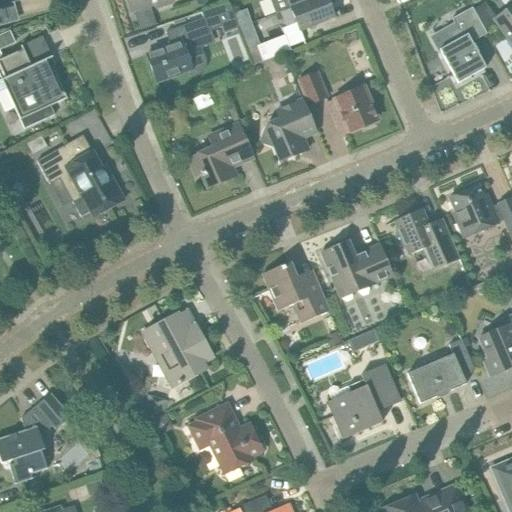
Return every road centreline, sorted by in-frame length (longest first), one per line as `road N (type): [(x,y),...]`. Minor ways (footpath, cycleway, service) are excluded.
road 1 (residential): [(185,242),(310,475),(342,473),(482,412),(511,413)]
road 2 (residential): [(185,242),(427,144)]
road 3 (residential): [(89,0),(185,242)]
road 4 (residential): [(0,355),(47,317),(185,242)]
road 5 (residential): [(427,144),(368,0)]
